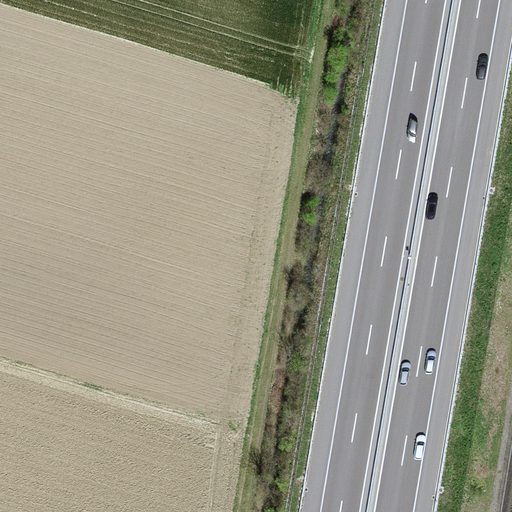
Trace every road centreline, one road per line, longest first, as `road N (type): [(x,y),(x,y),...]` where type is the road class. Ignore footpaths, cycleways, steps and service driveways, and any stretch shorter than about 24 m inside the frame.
road 1 (motorway): [(393,511),(480,0)]
road 2 (motorway): [(426,0),(340,511)]
road 3 (track): [(328,0),(244,511)]
